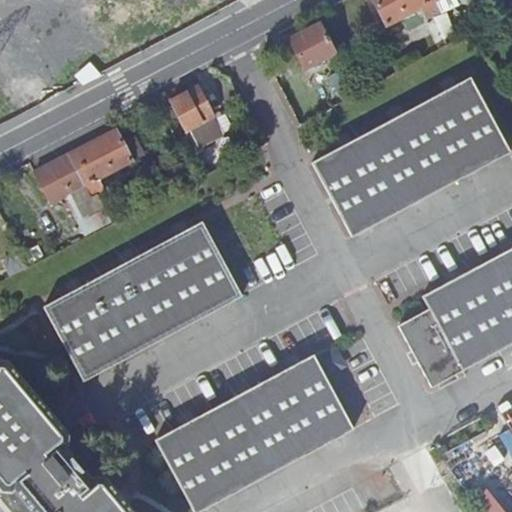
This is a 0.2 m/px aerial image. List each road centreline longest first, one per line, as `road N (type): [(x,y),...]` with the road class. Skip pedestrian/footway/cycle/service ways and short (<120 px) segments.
road 1 (residential): [(295,0),(0,153)]
road 2 (unknown): [(111,94),(27,0)]
